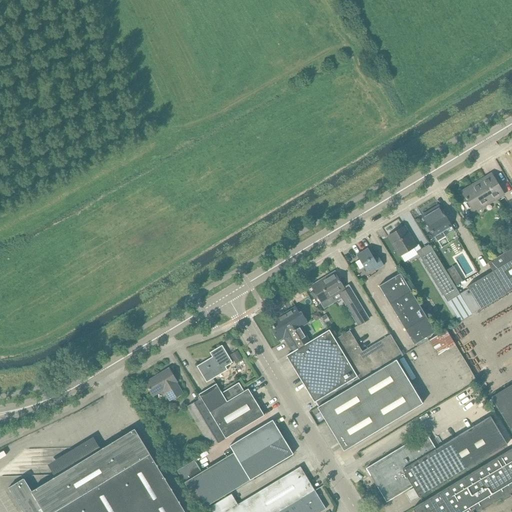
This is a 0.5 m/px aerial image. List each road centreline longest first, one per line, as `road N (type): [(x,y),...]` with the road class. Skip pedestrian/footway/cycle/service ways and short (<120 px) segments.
road 1 (tertiary): [(226,296),(511,124)]
road 2 (unclassified): [(356,511),(226,296)]
road 3 (tertiary): [(28,407),(226,296)]
road 4 (unknown): [(323,456),(403,413),(437,384)]
